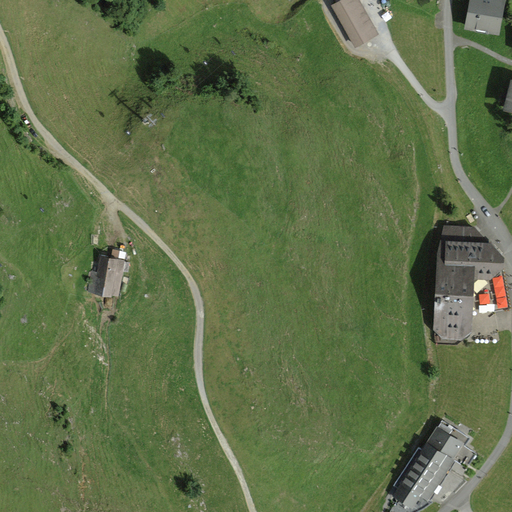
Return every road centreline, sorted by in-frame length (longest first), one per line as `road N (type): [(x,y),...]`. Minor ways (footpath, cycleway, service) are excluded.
road 1 (track): [(0,32),(21,94),(51,142),(161,245),(196,293),(206,410),(253,511)]
road 2 (unclassified): [(511,248),(458,171),(449,0)]
